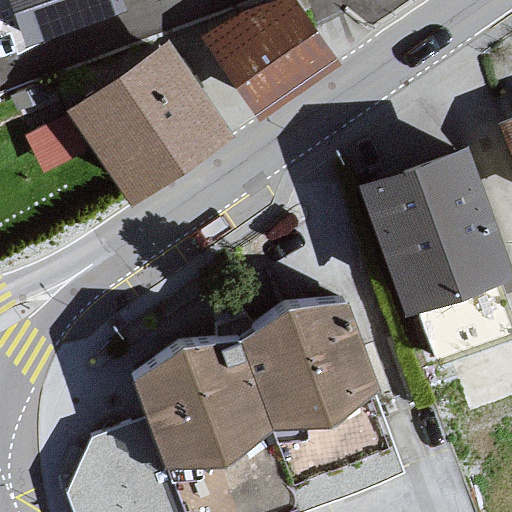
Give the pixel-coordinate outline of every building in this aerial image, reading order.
[(8,0),(22,36),(117,0),(8,0)] [(288,0),(278,0),(201,42),(259,124),(337,64),(288,0)] [(163,47),(66,119),(127,211),(233,140),(201,99),(200,91),(163,47)] [(511,120),(498,125),(511,161),(511,120)] [(511,271),(469,144),(345,183),(395,323),(409,316),(430,373),(511,344),(511,301),(505,285),(511,283),(511,271)] [(175,348),(130,381),(143,425),(180,511),(239,511),(240,509),(246,505),(256,501),(235,457),(274,427),(330,426),(383,387),(347,303),(288,312),(241,344),(229,349),(175,348)] [(180,511),(143,425),(89,444),(64,499),(69,511),(180,511)]
